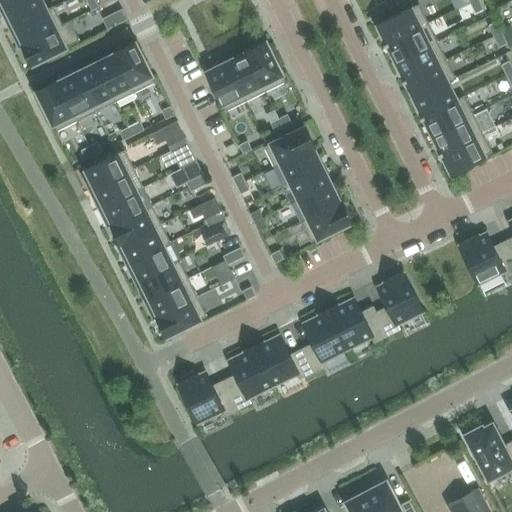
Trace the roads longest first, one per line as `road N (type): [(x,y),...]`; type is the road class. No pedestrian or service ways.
road 1 (residential): [(231,511),(511,366)]
road 2 (residential): [(392,239),(145,365)]
road 3 (residential): [(274,0),(392,239)]
road 4 (residential): [(440,216),(331,0)]
